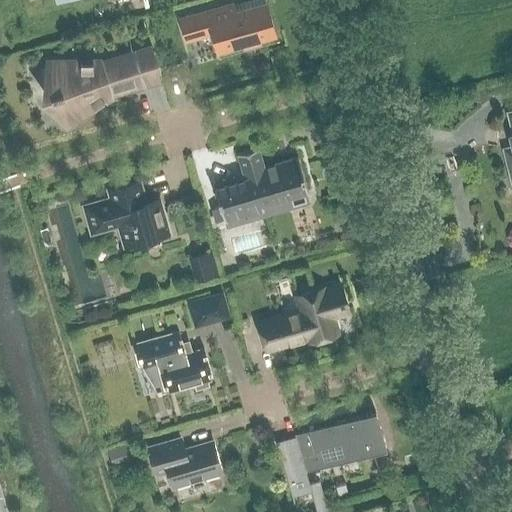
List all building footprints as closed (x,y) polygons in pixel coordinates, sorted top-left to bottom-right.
[(233,4),(179,20),(186,41),(212,33),(217,49),(242,42),(243,46),(260,42),(258,37),(274,32),(267,5),(236,14),(233,4)] [(138,52),(142,65),(147,81),(159,77),(150,48),(149,48),(150,52),(140,55),(139,51),(138,52)] [(107,97),(106,94),(139,83),(131,57),(98,68),(97,64),(97,62),(43,63),(43,65),(50,65),(51,94),(52,98),(68,123),(62,127),(63,128),(108,99),(107,97)] [(262,205),(287,197),(287,198),(289,204),(294,206),(305,203),(307,198),(306,192),(308,191),(298,157),(264,167),(258,147),(237,154),(244,179),(214,188),(220,207),(212,209),(216,221),(224,219),(224,222),(263,210),(262,205)] [(124,246),(144,240),(146,247),(160,242),(158,236),(168,233),(161,207),(147,210),(139,182),(108,190),(111,199),(84,206),(89,226),(116,218),(124,246)] [(212,250),(189,256),(196,280),(219,273),(212,250)] [(258,322),(266,350),(269,349),(269,347),(278,345),(279,346),(301,340),(300,335),(306,333),(306,334),(307,334),(309,341),(337,333),(332,317),(348,312),(340,285),(324,290),(324,289),(296,297),(300,310),(258,322)] [(189,302),(195,326),(228,316),(222,293),(189,302)] [(185,354),(179,331),(134,344),(140,368),(158,363),(166,392),(195,384),(197,388),(207,385),(206,381),(212,379),(204,348),(185,354)] [(344,461),(386,448),(376,411),(333,423),(334,425),(296,436),(296,434),(295,434),(305,472),(307,472),(304,462),(342,451),(344,461)] [(222,472),(213,441),(184,450),(180,438),(148,447),(156,474),(167,471),(172,487),(222,472)] [(125,445),(108,450),(113,464),(130,459),(125,445)] [(327,508),(319,481),(309,484),(311,492),(317,511),(327,508)] [(345,483),(335,486),(338,496),(348,493),(345,483)]
